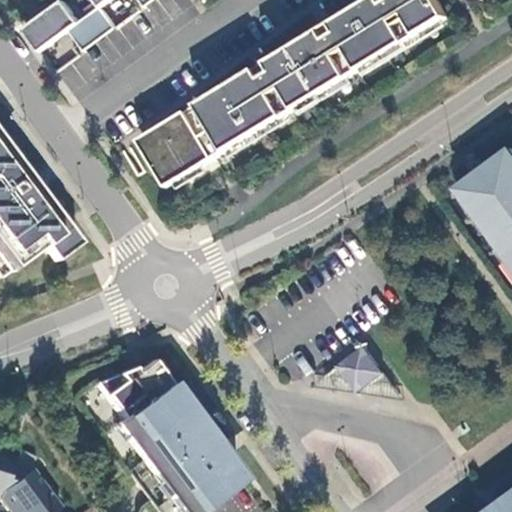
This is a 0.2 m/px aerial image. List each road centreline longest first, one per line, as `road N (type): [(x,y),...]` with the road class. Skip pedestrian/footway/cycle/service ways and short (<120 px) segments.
road 1 (tertiary): [(165,282),(236,256),(339,198),(511,75)]
road 2 (residential): [(165,282),(331,511)]
road 3 (residential): [(237,0),(53,131)]
road 4 (residential): [(165,282),(53,131)]
road 5 (tertiary): [(0,347),(165,282)]
